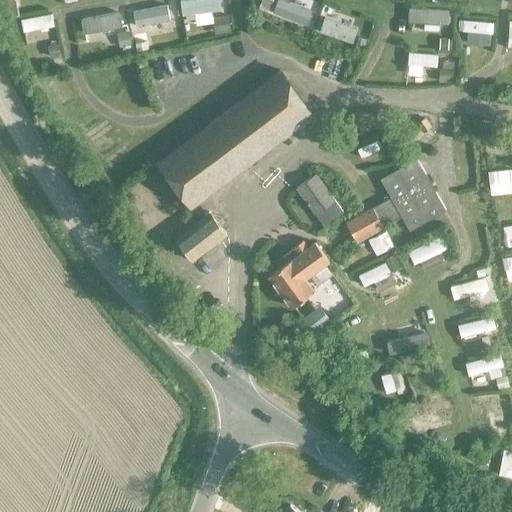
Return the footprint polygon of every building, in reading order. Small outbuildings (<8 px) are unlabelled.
[(220,8),(218,0),(180,0),(182,13),(220,8)] [(308,22),(313,8),(288,0),(278,0),(274,11),(308,22)] [(170,18),(167,3),(133,10),(136,24),(170,18)] [(448,23),(448,8),(410,6),(409,22),(448,23)] [(122,25),(120,11),(81,18),(83,32),(122,25)] [(53,25),(51,13),(20,18),(23,30),(53,25)] [(358,27),(326,15),(320,30),(352,42),(358,27)] [(481,39),(482,26),(452,23),(451,36),(481,39)] [(511,24),(496,25),(497,49),(511,49),(511,24)] [(57,62),(51,46),(39,50),(44,66),(57,62)] [(437,66),(438,53),(409,52),(408,64),(437,66)] [(191,208),(314,116),(280,72),(157,164),(191,208)] [(35,90),(44,111),(63,103),(55,82),(35,90)] [(425,119),(417,124),(423,132),(431,127),(425,119)] [(73,138),(95,153),(105,139),(83,124),(73,138)] [(350,164),(372,157),(368,143),(346,150),(350,164)] [(427,217),(437,211),(413,167),(418,165),(415,161),(379,180),(389,200),(344,224),(353,241),(398,217),(403,226),(425,214),(427,217)] [(324,228),(345,213),(316,173),(295,188),(324,228)] [(506,197),(504,175),(480,178),(482,199),(506,197)] [(157,200),(145,208),(161,233),(173,225),(157,200)] [(192,262),(226,236),(210,214),(175,240),(192,262)] [(511,231),(493,234),(496,255),(511,252),(511,231)] [(358,246),(367,263),(386,254),(377,237),(358,246)] [(404,269),(439,256),(432,238),(397,251),(404,269)] [(298,254),(290,260),(267,277),(290,309),(314,292),(304,279),(308,276),(309,277),(332,261),(317,240),(309,246),(307,243),(302,243),(297,247),(296,251),(298,254)] [(497,287),(511,284),(511,259),(492,264),(497,287)] [(378,268),(349,277),(353,291),(382,282),(378,268)] [(476,279),(439,289),(444,307),(481,296),(476,279)] [(506,333),(511,331),(511,303),(500,306),(506,333)] [(335,313),(348,350),(369,342),(356,306),(335,313)] [(313,311),(302,319),(313,334),(324,326),(313,311)] [(484,321),(448,328),(451,344),(487,337),(484,321)] [(378,345),(381,357),(417,349),(415,336),(378,345)] [(428,397),(447,392),(432,351),(414,357),(414,354),(402,358),(418,404),(429,400),(428,397)] [(458,380),(494,374),(491,357),(455,363),(458,380)] [(394,381),(372,381),(372,403),(395,403),(394,381)] [(460,402),(460,419),(498,418),(497,402),(460,402)] [(399,410),(401,424),(443,416),(441,403),(399,410)] [(511,433),(503,428),(497,438),(508,445),(511,437),(511,433)] [(484,465),(492,450),(477,442),(469,457),(484,465)] [(511,480),(511,456),(492,456),(490,479),(511,480)]
